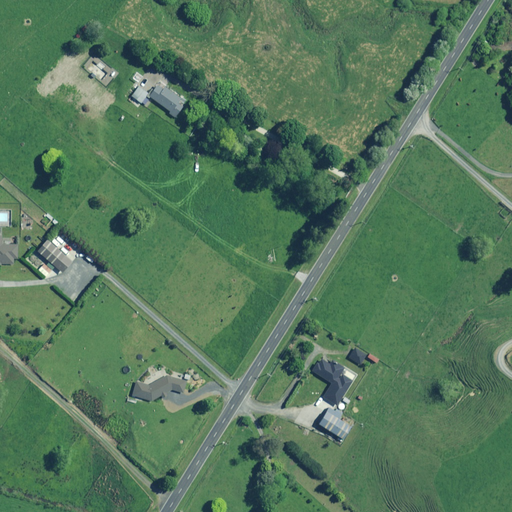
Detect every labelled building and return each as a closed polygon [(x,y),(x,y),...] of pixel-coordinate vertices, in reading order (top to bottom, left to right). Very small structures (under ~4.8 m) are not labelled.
[(163,89),(157,85),(149,97),(175,116),(185,102),(164,87),(163,89)] [(147,94),(138,88),(132,96),(141,103),(147,94)] [(3,236),(0,235),(0,265),(1,265),(1,264),(13,264),(13,259),(18,259),(18,245),(3,245),(3,236)] [(72,262),(47,240),(37,251),(62,273),(72,262)] [(33,263),(37,258),(33,255),(29,259),(33,263)] [(37,258),(33,263),(38,268),(42,263),(37,258)] [(366,355),(355,348),(349,358),(360,365),(366,355)] [(379,359),(370,354),(367,358),(376,363),(379,359)] [(329,364),(320,358),(312,371),(342,390),(346,383),(338,378),(344,368),(332,360),(329,364)] [(186,382),(167,376),(152,384),(149,385),(136,382),(132,396),(152,401),(157,398),(161,396),(163,399),(167,396),(166,394),(172,390),(183,393),(186,382)] [(341,415),(329,408),(318,425),(343,440),(351,427),(339,420),(341,415)]
